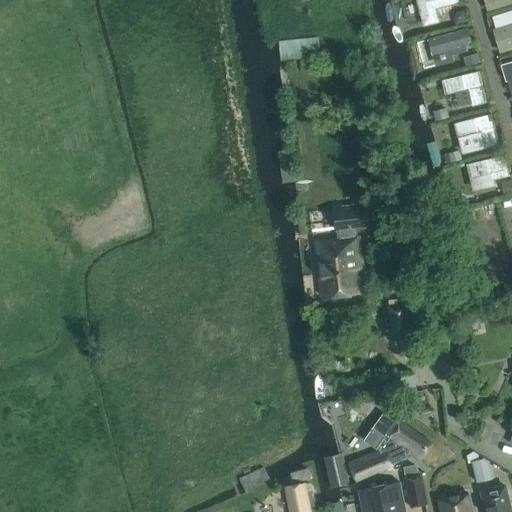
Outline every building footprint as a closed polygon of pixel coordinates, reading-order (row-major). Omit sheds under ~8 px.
[(429,10),(455,3),(454,0),(410,0),(418,28),(433,24),(429,10)] [(511,0),(478,0),(481,13),(511,5),(511,0)] [(492,41),(511,35),(511,23),(489,30),(492,41)] [(466,34),(427,36),(428,55),(467,53),(466,34)] [(303,55),(302,41),(281,41),(282,56),(303,55)] [(511,65),(498,70),(504,91),(511,88),(511,65)] [(439,79),(445,109),(479,102),(473,72),(439,79)] [(485,116),(449,123),(456,154),(491,147),(485,116)] [(497,156),(460,165),(467,190),(504,181),(497,156)] [(338,241),(317,243),(324,298),(359,293),(355,259),(360,259),(357,238),(354,239),(353,230),(365,229),(361,201),(331,205),(335,233),(337,232),(338,241)] [(387,304),(390,332),(412,330),(412,329),(430,328),(427,302),(409,304),(409,302),(387,304)] [(394,466),(393,464),(405,458),(409,453),(420,460),(431,444),(413,431),(399,421),(387,437),(373,427),(363,440),(378,452),(350,463),(357,480),(394,466)] [(323,458),(330,488),(340,486),(345,485),(349,484),(342,453),(338,454),(323,458)] [(472,461),(477,482),(493,478),(489,461),(483,458),(472,461)] [(291,473),(294,483),(311,479),(309,469),(291,473)] [(428,503),(422,474),(405,478),(412,507),(428,503)] [(268,475),(243,486),(246,492),(271,481),(268,475)] [(405,511),(398,481),(358,491),(363,511),(405,511)] [(285,488),(286,495),(288,511),(316,511),(313,486),(312,482),(294,485),(285,488)] [(509,511),(502,483),(481,488),(487,511),(509,511)] [(473,511),(469,493),(440,499),(442,511),(473,511)]
